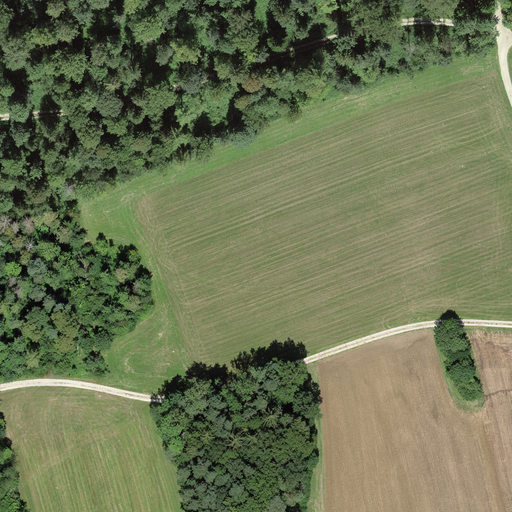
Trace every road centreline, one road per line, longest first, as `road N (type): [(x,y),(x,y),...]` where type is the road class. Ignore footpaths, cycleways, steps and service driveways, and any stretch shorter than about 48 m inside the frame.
road 1 (track): [(0,388),(43,382),(166,401),(385,332),(446,322),(511,324)]
road 2 (track): [(0,119),(62,114),(372,30),(444,22),(511,34)]
